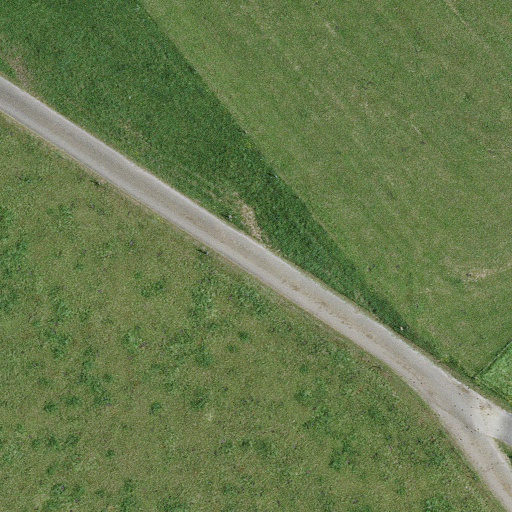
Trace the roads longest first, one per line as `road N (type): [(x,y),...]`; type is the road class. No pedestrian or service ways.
road 1 (track): [(511,424),(0,90)]
road 2 (track): [(511,492),(393,345)]
